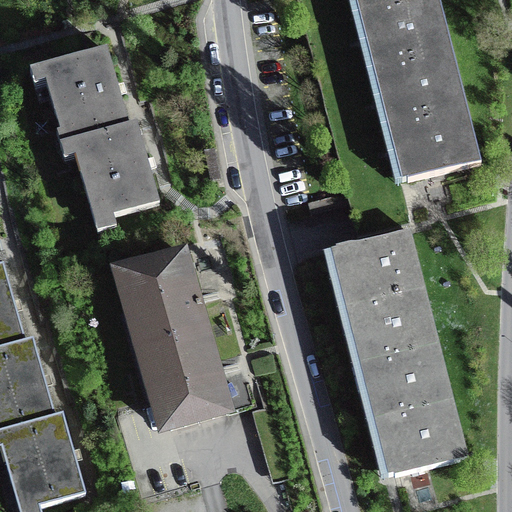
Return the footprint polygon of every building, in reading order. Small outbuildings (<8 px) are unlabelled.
[(351,0),(296,0),(357,235),(409,221),(351,0)] [(360,0),(365,15),(420,0),(360,0)] [(451,51),(436,0),(420,0),(365,15),(380,71),(451,51)] [(466,106),(451,51),(380,71),(395,126),(466,106)] [(124,131),(100,58),(23,78),(26,91),(37,93),(55,150),(124,131)] [(483,166),(466,106),(395,126),(412,185),(483,166)] [(124,131),(55,150),(58,167),(72,164),(90,242),(112,236),(110,221),(156,211),(131,129),(124,131)] [(408,236),(338,255),(352,308),(422,288),(408,236)] [(108,276),(130,351),(204,330),(181,254),(108,276)] [(0,354),(34,345),(13,269),(0,272),(0,354)] [(422,288),(352,308),(370,370),(440,351),(422,288)] [(232,424),(204,330),(130,351),(158,446),(232,424)] [(0,439),(68,421),(46,342),(34,345),(0,354),(0,439)] [(440,351),(370,370),(384,422),(454,402),(440,351)] [(471,463),(454,402),(384,422),(401,482),(471,463)] [(52,511),(98,499),(76,419),(68,421),(0,439),(0,454),(1,458),(12,455),(28,511),(52,511)]
